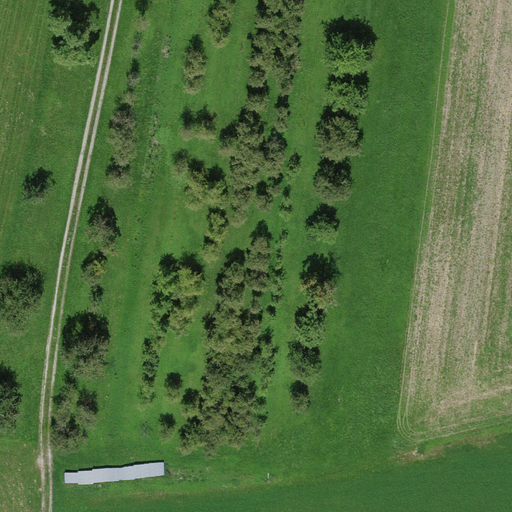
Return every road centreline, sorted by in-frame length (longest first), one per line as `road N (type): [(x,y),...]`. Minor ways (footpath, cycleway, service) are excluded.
road 1 (track): [(48,468),(74,228),(118,0)]
road 2 (track): [(46,511),(48,468),(112,457),(307,451)]
